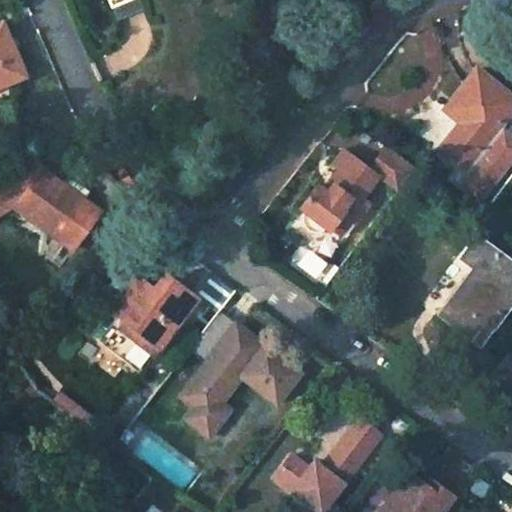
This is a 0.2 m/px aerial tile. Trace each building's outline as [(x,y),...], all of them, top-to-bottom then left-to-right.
[(101,0),(106,11),(131,0),(101,0)] [(1,24),(0,24),(0,81),(2,81),(4,84),(24,76),(1,24)] [(439,150),(460,166),(452,177),(477,196),(511,151),(511,142),(493,128),(511,103),(511,101),(474,72),(443,111),(460,124),(439,150)] [(337,182),(328,193),(324,190),(317,186),(301,207),(305,210),(303,213),(302,217),(302,221),(303,225),(306,228),(309,231),(312,232),(315,233),(319,233),(323,231),(326,230),(328,227),(332,231),(344,214),(356,222),(370,204),(363,198),(379,178),(397,192),(415,168),(387,147),(369,170),(345,151),(333,166),(339,171),(333,179),(337,182)] [(0,175),(0,207),(7,203),(68,248),(98,209),(41,167),(35,156),(0,175)] [(333,179),(324,190),(328,193),(337,182),(333,179)] [(511,297),(511,269),(471,239),(459,256),(475,268),(438,314),(469,339),(466,343),(475,350),(489,332),(487,331),(511,297)] [(304,240),(290,257),(323,285),(337,269),(304,240)] [(137,369),(194,295),(182,285),(177,290),(170,286),(171,285),(172,283),(172,281),(172,279),(172,277),(170,276),(168,275),(165,275),(164,275),(162,276),(161,278),(153,287),(136,274),(91,331),(137,369)] [(230,417),(217,407),(264,349),(216,310),(178,356),(198,365),(167,402),(181,413),(172,425),(202,450),(230,417)] [(511,337),(501,352),(511,361),(511,337)] [(313,511),(319,511),(378,437),(355,419),(317,468),(311,463),(306,470),(287,457),(270,479),(313,511)] [(408,477),(380,511),(439,511),(449,499),(426,481),(421,488),(408,477)]
